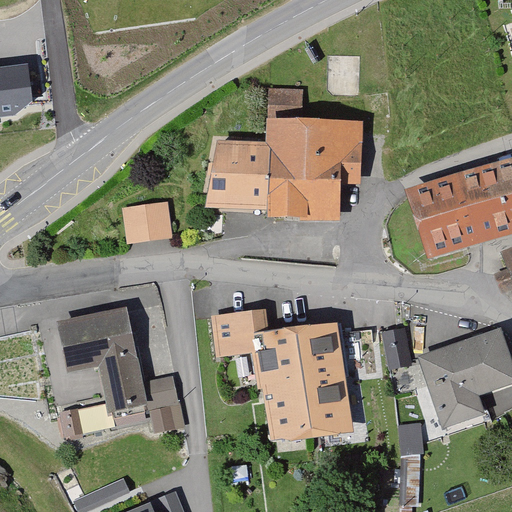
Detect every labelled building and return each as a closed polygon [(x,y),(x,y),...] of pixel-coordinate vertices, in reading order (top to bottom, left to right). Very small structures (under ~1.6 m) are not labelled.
[(28,72),(0,75),(0,122),(16,121),(32,106),(28,72)] [(304,90),(281,90),(281,107),(303,107),(304,90)] [(200,212),(258,213),(259,221),(335,223),(336,187),(357,188),(358,130),(262,127),(261,148),(215,146),(200,212)] [(511,159),(409,191),(429,258),(511,232),(511,159)] [(119,211),(124,247),(169,240),(164,204),(119,211)] [(511,251),(496,258),(511,297),(511,251)] [(264,447),(348,437),(342,386),(346,386),(338,326),(265,335),(262,313),(208,320),(213,360),(245,356),(250,393),(257,391),(264,447)] [(92,372),(102,419),(142,410),(143,414),(174,406),(168,376),(136,383),(119,315),(50,329),(62,379),(92,372)] [(383,334),(389,368),(411,364),(405,331),(383,334)] [(420,358),(443,426),(481,413),(475,395),(511,381),(511,375),(497,332),(420,358)] [(77,409),(60,413),(65,438),(82,435),(77,409)] [(419,424),(399,426),(402,456),(422,454),(419,424)] [(422,454),(402,456),(401,505),(419,507),(422,454)] [(123,478),(74,497),(80,511),(81,511),(129,493),(123,478)]
